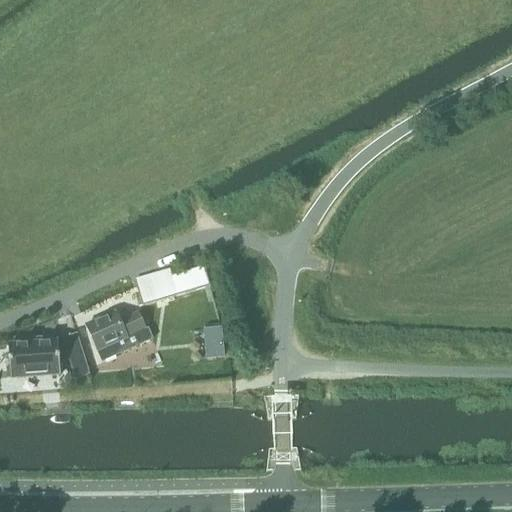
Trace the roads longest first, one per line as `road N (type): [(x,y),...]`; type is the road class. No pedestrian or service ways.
road 1 (unclassified): [(291,256),(222,237),(199,242),(0,323)]
road 2 (unclassified): [(291,256),(361,163),(511,70)]
road 3 (secondary): [(0,504),(285,502)]
road 4 (unclassified): [(283,369),(511,375)]
road 5 (secondary): [(511,495),(285,502)]
road 6 (unclassified): [(285,502),(283,369)]
